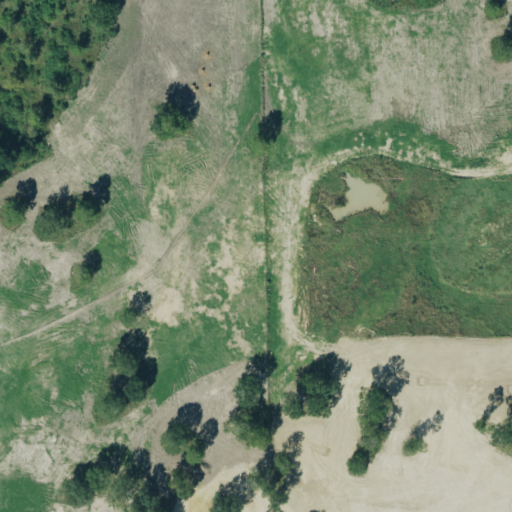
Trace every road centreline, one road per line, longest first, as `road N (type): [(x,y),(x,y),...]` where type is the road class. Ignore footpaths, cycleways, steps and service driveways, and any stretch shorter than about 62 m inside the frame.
road 1 (residential): [(366,0),(414,33),(462,87),(511,182),(509,418),(469,511)]
road 2 (residential): [(0,403),(249,405),(410,447)]
road 3 (residential): [(226,403),(235,284),(229,0)]
road 4 (residential): [(368,237),(0,233)]
road 5 (residential): [(0,59),(324,54)]
